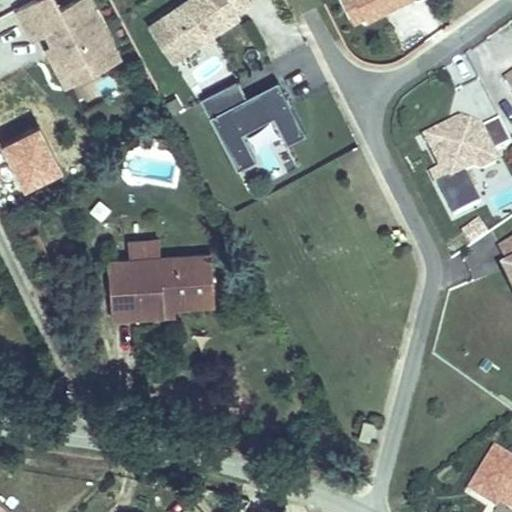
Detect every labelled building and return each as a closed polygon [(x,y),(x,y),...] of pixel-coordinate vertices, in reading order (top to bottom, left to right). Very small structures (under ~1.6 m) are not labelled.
[(125,65),(92,2),(65,16),(57,0),(52,0),(22,16),(37,46),(50,39),(58,53),(52,56),(65,81),(97,65),(103,76),(125,65)] [(186,56),(242,17),(239,12),(254,1),(253,0),(192,0),(162,21),(186,56)] [(409,0),(348,0),(362,25),(380,16),(378,13),(389,8),(390,10),(409,0)] [(390,10),(389,8),(378,13),(380,16),(390,10)] [(186,56),(162,21),(150,29),(174,64),(186,56)] [(463,83),(476,77),(466,54),(453,60),(463,83)] [(193,72),(199,81),(221,66),(215,57),(193,72)] [(307,138),(278,85),(248,101),(238,81),(200,101),(239,176),(258,165),(243,139),(275,122),(289,148),(307,138)] [(494,155),(511,145),(499,121),(482,131),(481,130),(460,122),(457,130),(449,135),(446,130),(425,142),(432,156),(438,158),(443,166),(441,172),(448,185),(475,170),(482,173),(499,164),(494,155)] [(478,217),(458,229),(468,245),(488,233),(478,217)] [(44,258),(31,230),(17,237),(30,264),(44,258)] [(212,298),(207,251),(155,255),(154,237),(123,240),(124,256),(102,258),(108,316),(174,310),(173,301),(212,298)] [(511,244),(501,250),(511,270),(511,281),(510,283),(511,286),(511,244)] [(453,285),(470,280),(464,257),(447,261),(453,285)] [(511,507),(511,457),(496,448),(470,489),(489,501),(492,495),(499,499),(511,507)] [(496,505),(499,499),(492,495),(489,501),(496,505)] [(0,511),(7,511),(11,509),(0,497),(0,511)]
